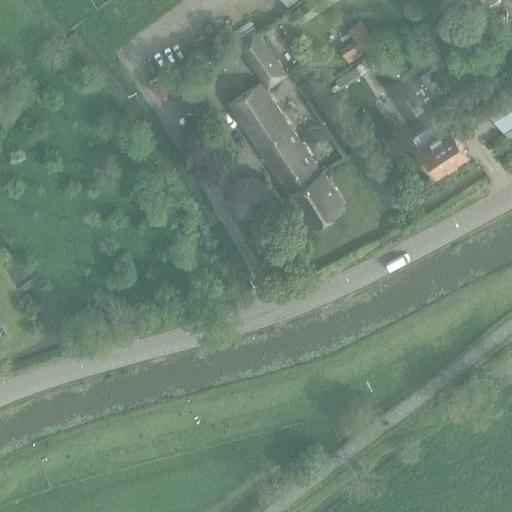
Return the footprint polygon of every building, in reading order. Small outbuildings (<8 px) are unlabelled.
[(357,43),(344,49),(349,59),(377,46),(365,19),(349,26),(357,43)] [(269,87),(287,74),(254,27),(236,40),(269,87)] [(177,81),(187,95),(216,75),(207,61),(177,81)] [(355,65),(335,78),(341,87),(361,74),(355,65)] [(311,227),(344,205),(323,172),(320,174),(309,156),(314,153),(325,156),(328,145),(322,136),(311,133),(309,144),(304,147),(261,83),(229,104),(311,227)] [(511,115),(498,124),(505,133),(511,128),(511,115)] [(438,176),(469,156),(450,126),(430,139),(425,130),(413,138),(438,176)] [(225,195),(238,217),(261,217),(272,197),(259,174),(235,174),(225,195)]
